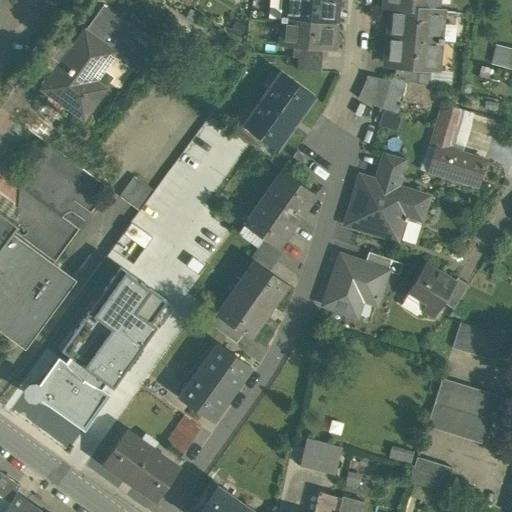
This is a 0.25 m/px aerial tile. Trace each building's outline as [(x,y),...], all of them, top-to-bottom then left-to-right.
[(286,0),(285,19),(332,23),(334,0),(286,0)] [(434,0),(386,0),(386,5),(392,6),(434,10),(434,0)] [(434,10),(392,6),(389,34),(437,38),(439,10),(434,10)] [(102,7),(86,31),(137,67),(153,44),(102,7)] [(332,23),(285,19),(282,44),(322,48),(330,48),(332,23)] [(52,76),(42,89),(83,120),(105,90),(94,82),(116,53),(86,31),(60,65),(52,76)] [(51,32),(31,60),(43,69),(51,59),(64,42),(51,32)] [(437,38),(389,34),(387,65),(395,65),(419,68),(430,69),(434,69),(437,38)] [(322,48),(292,45),(291,57),(297,58),(321,60),(322,48)] [(511,50),(497,48),(493,64),(511,67),(511,50)] [(321,60),(297,58),(296,70),(320,72),(321,60)] [(60,65),(51,59),(43,69),(52,76),(60,65)] [(419,68),(395,65),(394,79),(417,83),(419,68)] [(430,69),(419,68),(417,83),(429,86),(430,69)] [(283,69),(245,120),(278,144),(315,93),(283,69)] [(378,78),(366,75),(365,79),(357,98),(367,102),(378,78)] [(390,80),(378,78),(367,102),(381,109),(390,80)] [(462,110),(441,104),(429,145),(436,147),(429,171),(477,186),(485,161),(459,153),(461,145),(453,143),(462,110)] [(51,145),(2,213),(20,226),(14,234),(55,264),(110,188),(51,145)] [(406,159),(383,152),(375,180),(398,187),(406,159)] [(283,168),(244,223),(264,237),(276,246),(277,246),(315,191),(283,168)] [(375,180),(359,175),(343,225),(397,242),(405,216),(421,221),(429,196),(398,187),(375,180)] [(154,192),(134,176),(118,196),(138,211),(154,192)] [(0,212),(0,329),(18,343),(25,348),(73,283),(10,236),(18,225),(0,212)] [(123,233),(144,249),(152,238),(131,223),(123,233)] [(276,246),(264,237),(257,248),(275,260),(282,250),(277,246),(276,246)] [(275,260),(257,248),(249,259),(253,261),(267,270),(268,271),(275,260)] [(402,264),(368,252),(364,263),(387,271),(398,275),(402,264)] [(364,263),(340,255),(323,305),(349,314),(353,302),(360,299),(375,304),(387,271),(364,263)] [(267,270),(253,261),(216,315),(221,318),(242,333),(249,337),(286,283),(268,271),(267,270)] [(453,282),(424,263),(407,291),(425,302),(421,309),(433,317),(442,302),(454,283),(453,282)] [(152,322),(166,301),(120,267),(61,350),(69,356),(65,362),(58,358),(38,387),(35,385),(32,385),(30,385),(28,387),(27,389),(27,393),(28,396),(31,397),(35,397),(37,395),(83,428),(108,394),(102,389),(107,382),(113,386),(156,325),(152,322)] [(467,285),(456,277),(453,282),(454,283),(442,302),(452,309),(467,285)] [(242,333),(221,318),(215,328),(236,343),(242,333)] [(511,357),(511,338),(458,322),(451,347),(510,366),(511,357)] [(0,351),(7,357),(18,343),(0,329),(0,351)] [(217,342),(179,396),(211,419),(250,365),(217,342)] [(499,397),(441,378),(426,426),(484,445),(499,397)] [(183,416),(165,442),(182,453),(200,427),(183,416)] [(178,466),(124,429),(101,462),(154,500),(178,466)] [(341,448),(306,439),(300,466),(334,474),(341,448)] [(451,468),(416,457),(408,482),(443,493),(451,468)] [(0,471),(0,509),(13,492),(18,484),(0,471)] [(255,511),(210,480),(188,511),(255,511)] [(40,511),(13,492),(0,509),(0,511),(40,511)] [(319,511),(337,511),(341,497),(325,493),(319,511)] [(359,511),(363,501),(342,495),(341,497),(337,511),(359,511)]
